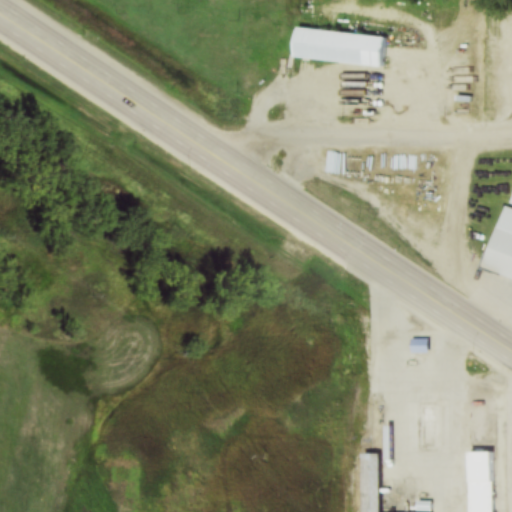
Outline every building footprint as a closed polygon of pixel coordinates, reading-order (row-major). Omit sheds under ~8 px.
[(285,60),(383,70),(386,39),(288,29),(285,60)] [(408,200),(416,203),(413,211),(425,214),(435,179),(416,174),(408,200)] [(511,280),(511,209),(501,206),(479,269),(511,280)] [(378,511),(378,454),(361,454),(361,511),(378,511)] [(494,511),(495,454),(468,454),(468,511),(494,511)] [(460,475),(448,475),(448,511),(460,511),(460,475)]
